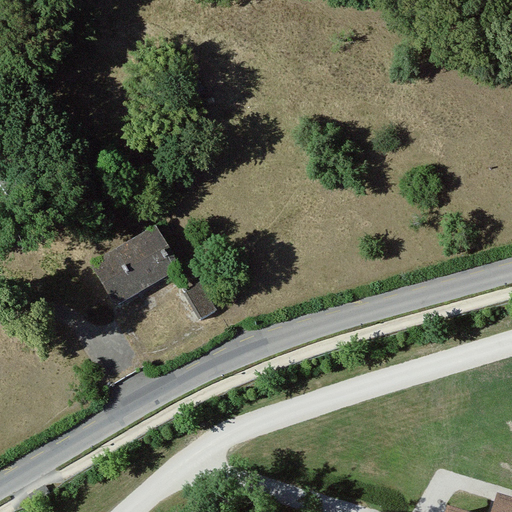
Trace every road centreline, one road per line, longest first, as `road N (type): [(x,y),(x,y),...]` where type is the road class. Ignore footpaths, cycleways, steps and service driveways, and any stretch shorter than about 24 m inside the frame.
road 1 (tertiary): [(0,486),(243,350),(511,271)]
road 2 (track): [(33,293),(153,218),(179,220),(199,249),(196,270),(91,336)]
